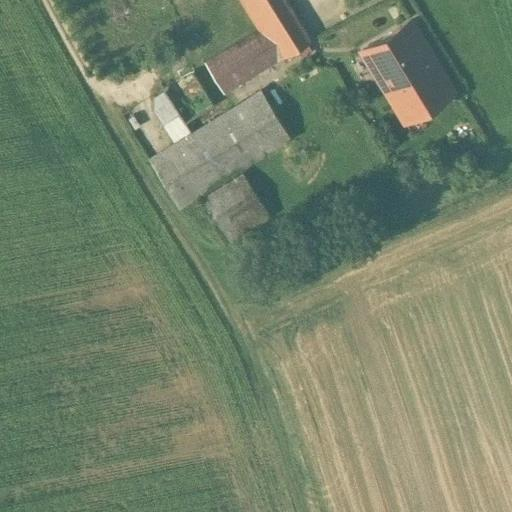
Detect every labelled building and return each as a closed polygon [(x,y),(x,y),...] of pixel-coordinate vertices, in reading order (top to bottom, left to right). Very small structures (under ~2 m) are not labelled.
[(311,41),(285,0),(243,0),(261,30),(262,31),(280,60),(311,41)] [(411,22),(361,52),(405,124),(455,93),(411,22)] [(262,31),(207,64),(225,94),(280,60),(262,31)] [(192,71),(163,89),(185,123),(214,104),(192,71)] [(260,93),(149,162),(176,207),(288,137),(260,93)] [(243,171),(198,199),(225,241),(269,214),(243,171)]
